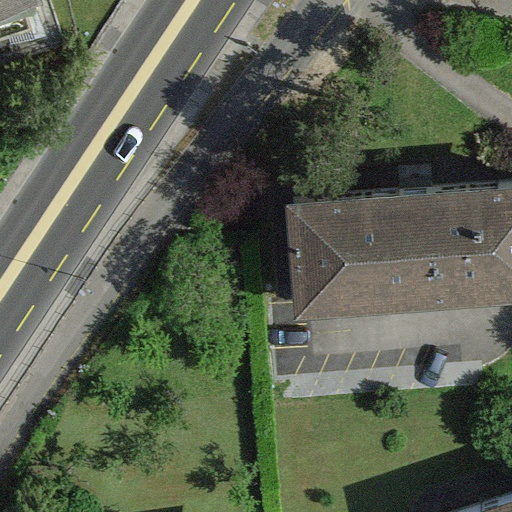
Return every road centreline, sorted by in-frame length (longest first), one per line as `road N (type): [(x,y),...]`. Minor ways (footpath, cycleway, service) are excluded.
road 1 (residential): [(0,463),(25,417),(229,145),(326,0)]
road 2 (secondary): [(0,308),(205,0)]
